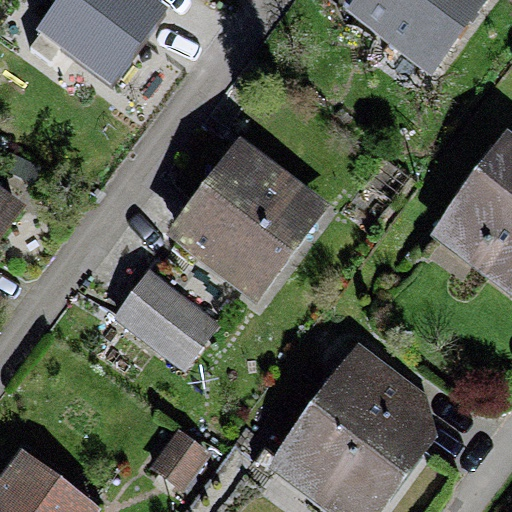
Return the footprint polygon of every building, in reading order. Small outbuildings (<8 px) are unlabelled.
[(197,5),(188,0),(79,0),(54,38),(137,94),(197,5)] [(505,0),(366,0),(358,14),(456,77),(505,0)] [(511,152),(507,148),(441,239),(511,289),(511,152)] [(319,210),(241,152),(173,242),(251,300),(319,210)] [(0,252),(32,206),(0,184),(0,252)] [(150,282),(121,323),(185,369),(214,328),(150,282)] [(410,394),(364,363),(287,477),(339,511),(374,511),(423,439),(393,419),(410,394)] [(206,457),(181,439),(155,473),(180,491),(206,457)] [(117,511),(40,456),(0,511),(117,511)]
